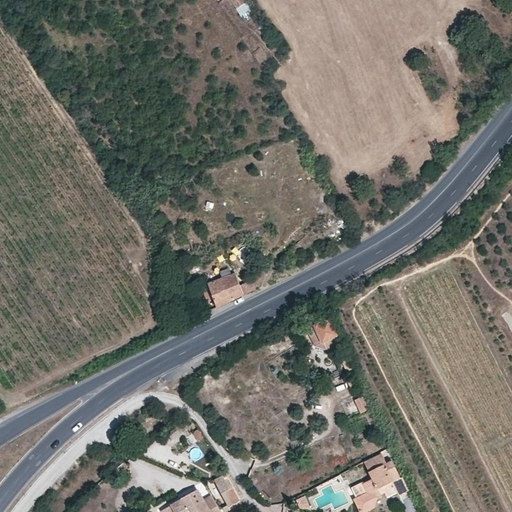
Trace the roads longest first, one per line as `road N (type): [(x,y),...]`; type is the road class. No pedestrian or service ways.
road 1 (primary): [(511,111),(407,225),(110,382)]
road 2 (unclassified): [(21,511),(120,409),(160,396),(194,413)]
road 3 (primary): [(0,506),(110,382)]
road 4 (primary): [(110,382),(75,390),(0,439)]
